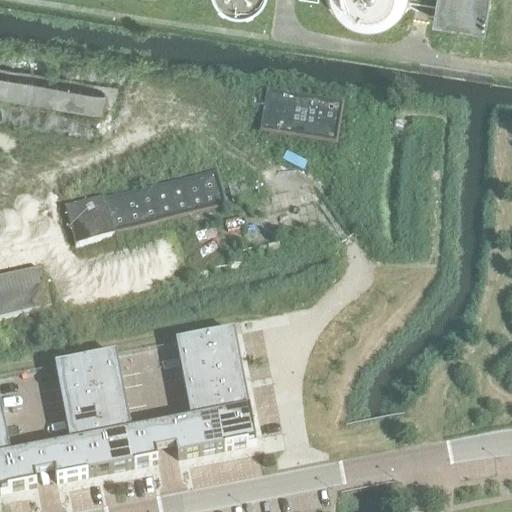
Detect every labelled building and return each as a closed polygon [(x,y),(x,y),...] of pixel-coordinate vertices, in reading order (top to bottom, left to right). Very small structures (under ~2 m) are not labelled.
[(400,0),(329,0),(332,6),(334,11),(340,18),(345,22),(351,25),(358,28),(364,28),(372,28),(378,26),(385,22),(390,18),(395,12),(398,6),(400,0)] [(483,29),(487,0),(435,0),(433,21),(483,29)] [(117,87),(0,65),(0,91),(113,112),(117,87)] [(337,148),(339,136),(344,106),(265,92),(258,135),(337,148)] [(0,95),(0,121),(19,125),(92,138),(96,113),(0,95)] [(121,232),(222,207),(215,176),(106,202),(105,198),(65,208),(75,247),(114,238),(113,234),(121,232)] [(0,323),(52,311),(42,270),(0,279),(0,323)] [(0,496),(0,497),(1,496),(37,490),(35,480),(42,479),(55,476),(57,486),(158,466),(156,457),(176,453),(178,462),(256,447),(235,336),(177,347),(176,347),(191,425),(171,429),(152,433),(132,437),(117,359),(116,359),(55,370),(70,449),(51,453),(31,456),(11,460),(0,403),(0,496)]
